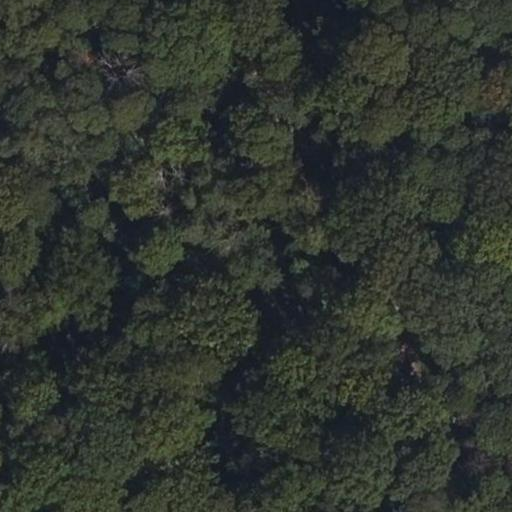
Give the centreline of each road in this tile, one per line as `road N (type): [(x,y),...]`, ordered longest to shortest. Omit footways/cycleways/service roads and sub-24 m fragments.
road 1 (track): [(0,288),(421,395)]
road 2 (track): [(249,0),(421,395)]
road 3 (track): [(421,395),(463,511)]
